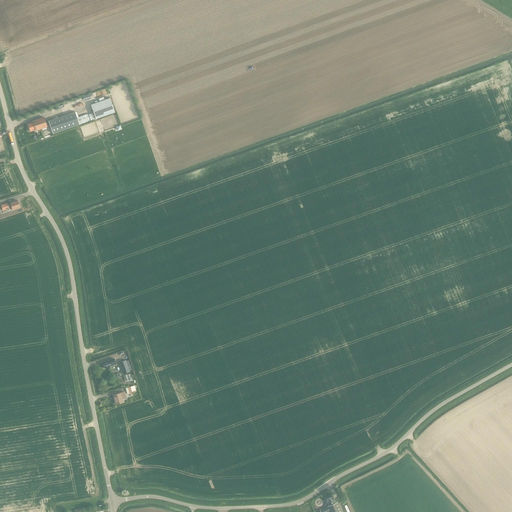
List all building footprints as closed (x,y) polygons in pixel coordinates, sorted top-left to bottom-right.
[(110,98),(91,105),(96,119),(115,112),(110,98)] [(53,134),(72,127),(90,121),(88,114),(77,118),(75,112),(68,115),(49,121),(53,134)] [(36,131),(47,127),(44,117),(33,121),(33,122),(28,124),(30,132),(35,130),(36,131)] [(12,210),(20,207),(18,201),(10,203),(11,204),(8,205),(8,203),(1,205),(3,210),(9,208),(12,207),(12,210)] [(104,368),(116,364),(114,359),(102,363),(104,368)] [(126,360),(119,363),(123,374),(130,372),(126,360)] [(127,394),(132,393),(137,391),(135,386),(131,387),(126,388),(127,394)] [(123,402),(122,399),(126,398),(124,392),(120,393),(114,395),(116,404),(123,402)] [(329,506),(320,510),(321,511),(327,511),(329,511),(330,511),(329,511),(341,511),(337,502),(336,503),(333,497),(326,500),(329,506)]
